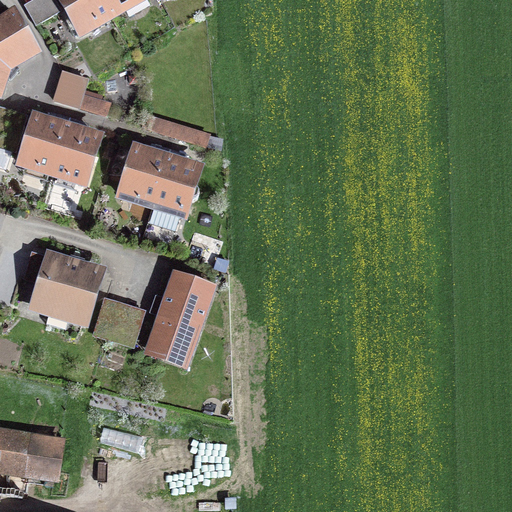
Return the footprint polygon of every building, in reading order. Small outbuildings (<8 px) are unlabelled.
[(41,0),(26,8),(36,26),(60,13),(52,0),(41,0)] [(111,18),(101,0),(61,0),(81,35),(111,18)] [(101,0),(111,18),(142,0),(101,0)] [(0,24),(0,91),(7,72),(35,55),(13,17),(0,24)] [(63,74),(59,88),(83,96),(87,82),(63,74)] [(83,96),(59,88),(54,102),(74,108),(78,109),(82,97),(83,96)] [(109,105),(82,97),(78,109),(105,118),(109,105)] [(26,119),(0,111),(0,147),(15,153),(26,119)] [(70,120),(51,114),(48,123),(36,119),(21,167),(52,177),(67,129),(70,120)] [(143,130),(164,136),(168,124),(146,117),(143,130)] [(67,129),(52,177),(83,187),(98,139),(67,129)] [(209,137),(187,130),(183,142),(205,149),(209,137)] [(170,151),(151,145),(148,155),(136,151),(121,199),(152,208),(170,151)] [(170,151),(152,208),(183,218),(189,201),(192,202),(197,200),(199,193),(197,189),(193,187),(198,170),(186,167),(189,157),(170,151)] [(52,191),(49,208),(82,213),(84,195),(52,191)] [(32,255),(25,279),(37,283),(45,259),(32,255)] [(52,261),(37,307),(51,311),(46,325),(65,331),(70,317),(83,322),(97,276),(81,271),(84,262),(70,258),(67,266),(52,261)] [(153,343),(189,355),(212,290),(176,277),(153,343)] [(105,301),(94,336),(133,348),(144,313),(105,301)] [(0,472),(32,478),(38,439),(0,432),(0,472)]
